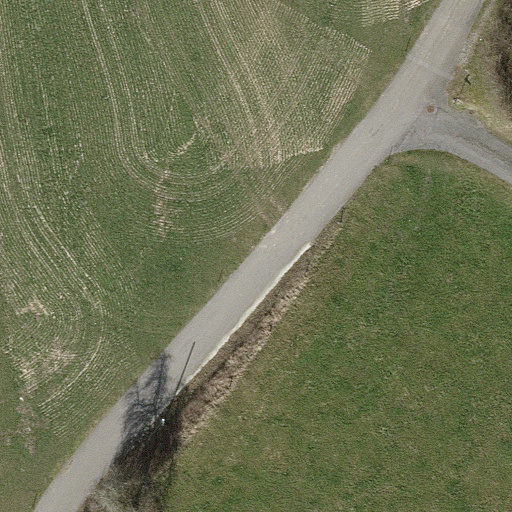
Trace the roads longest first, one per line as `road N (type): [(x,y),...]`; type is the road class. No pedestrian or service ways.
road 1 (residential): [(70,511),(133,424),(406,106),(467,0)]
road 2 (track): [(511,176),(406,106)]
